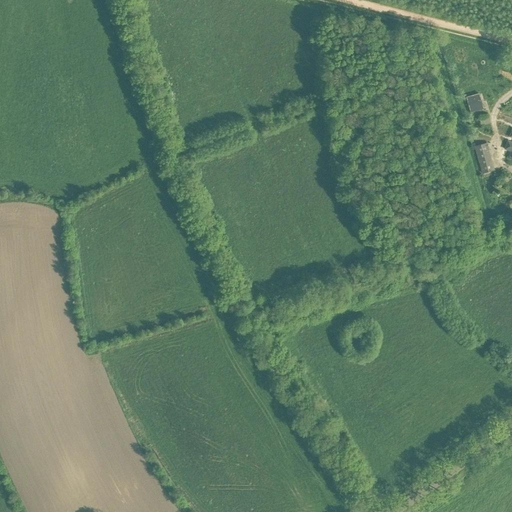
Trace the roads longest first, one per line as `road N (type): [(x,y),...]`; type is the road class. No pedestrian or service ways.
road 1 (track): [(511,41),(348,0)]
road 2 (unclassified): [(394,511),(511,427)]
